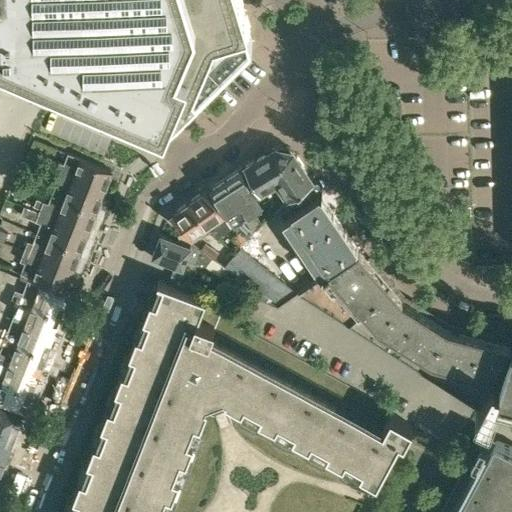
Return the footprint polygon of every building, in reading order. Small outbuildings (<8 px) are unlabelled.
[(0,0),(0,80),(11,55),(168,121),(252,37),(240,0),(0,0)] [(245,165),(260,191),(256,192),(269,216),(273,197),(281,160),(287,161),(288,158),(289,159),(290,154),(294,152),(293,151),(292,151),(290,147),(279,145),(276,147),(276,146),(245,165)] [(273,197),(269,216),(287,197),(311,181),(312,181),(313,180),(308,173),(297,157),(294,152),(290,154),(289,159),(288,158),(287,161),(281,160),(273,197)] [(112,171),(79,158),(67,153),(63,164),(58,162),(54,172),(104,191),(112,171)] [(266,218),(269,216),(256,192),(241,167),(210,187),(227,212),(232,209),(238,219),(252,209),(254,213),(244,220),(253,233),(256,229),(256,230),(257,229),(256,229),(265,218),(266,219),(266,218)] [(52,194),(96,212),(104,191),(54,172),(50,181),(56,184),(52,194)] [(206,227),(224,215),(207,189),(189,201),(206,227)] [(292,213),(283,219),(320,273),(329,267),(330,268),(357,249),(356,247),(358,247),(345,228),(344,229),(333,213),(334,212),(322,194),(320,195),(319,193),(291,212),(292,213)] [(96,212),(52,194),(48,205),(42,202),(39,211),(88,231),(96,212)] [(170,214),(180,228),(191,237),(206,227),(189,201),(170,214)] [(88,231),(39,211),(24,206),(20,215),(41,223),(36,233),(80,251),(88,231)] [(241,231),(232,237),(239,247),(240,247),(241,246),(246,240),(241,231)] [(80,251),(36,233),(32,244),(27,241),(23,251),(72,271),(80,251)] [(157,243),(151,257),(182,269),(182,268),(185,260),(196,264),(198,259),(206,265),(207,264),(207,265),(212,258),(200,249),(192,243),(191,246),(190,246),(161,234),(162,233),(161,233),(160,234),(157,243)] [(205,242),(200,249),(214,259),(218,252),(205,242)] [(359,249),(357,249),(330,268),(298,290),(419,368),(478,406),(492,380),(509,346),(510,345),(508,344),(498,341),(447,327),(402,298),(390,285),(378,271),(367,258),(360,250),(359,249)] [(19,261),(24,263),(20,273),(65,291),(72,271),(23,251),(19,261)] [(223,395),(226,396),(225,398),(242,407),(240,410),(241,410),(256,419),(257,419),(258,416),(276,425),(276,426),(274,428),(274,429),(290,437),(291,437),(292,434),(309,444),(308,446),(308,447),(324,455),(326,453),(342,462),(343,462),(342,465),(358,474),(358,473),(359,471),(360,471),(377,480),(396,444),(399,438),(404,441),(412,425),(393,415),(391,413),(383,428),(211,335),(215,326),(198,319),(206,298),(158,279),(157,281),(157,282),(154,281),(153,285),(147,298),(150,299),(150,300),(149,301),(149,302),(150,302),(151,302),(153,303),(147,316),(145,315),(144,315),(143,317),(140,316),(133,333),(136,334),(136,335),(129,353),(126,352),(119,369),(122,371),(115,389),(112,388),(105,405),(108,406),(101,424),(98,423),(91,441),(94,442),(87,460),(84,459),(77,476),(80,478),(73,496),(70,495),(63,511),(165,511),(166,511),(167,511),(168,511),(175,495),(172,494),(180,476),(180,475),(182,476),(183,476),(189,460),(189,459),(186,458),(194,440),(196,441),(197,441),(203,424),(203,423),(200,422),(208,404),(206,403),(206,401),(223,395)] [(69,296),(40,285),(27,280),(22,292),(1,284),(0,285),(0,290),(1,291),(62,316),(69,296)] [(13,318),(54,335),(62,316),(1,291),(0,294),(0,300),(17,307),(13,318)] [(54,335),(13,318),(8,330),(0,327),(0,335),(46,354),(54,335)] [(0,344),(2,345),(0,350),(0,357),(39,373),(46,354),(0,335),(0,344)] [(511,511),(511,345),(511,346),(510,346),(510,347),(492,380),(478,406),(475,412),(486,418),(488,419),(488,417),(490,418),(479,440),(478,439),(439,511),(511,511)] [(0,379),(31,392),(39,373),(0,357),(0,379)] [(31,392),(0,379),(0,401),(24,411),(31,392)] [(22,415),(8,409),(0,405),(0,428),(15,434),(22,415)] [(0,450),(7,453),(15,434),(0,428),(0,450)]
